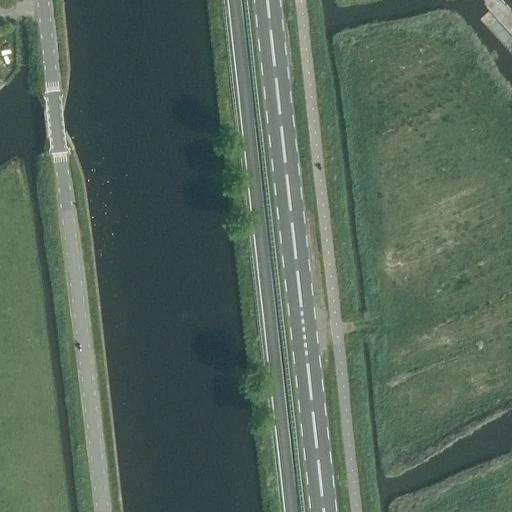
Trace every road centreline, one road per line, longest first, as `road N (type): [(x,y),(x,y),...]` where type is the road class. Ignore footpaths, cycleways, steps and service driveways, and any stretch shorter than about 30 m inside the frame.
road 1 (unclassified): [(102,511),(46,0)]
road 2 (primary): [(324,511),(268,0)]
